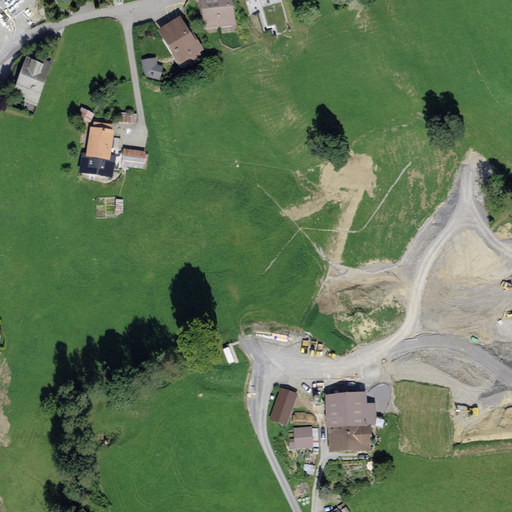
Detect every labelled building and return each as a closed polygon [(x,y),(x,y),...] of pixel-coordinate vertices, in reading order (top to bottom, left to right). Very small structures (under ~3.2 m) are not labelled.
[(0,0),(0,3),(10,16),(29,0),(0,0)] [(228,0),(204,0),(209,26),(232,22),(228,0)] [(188,39),(178,23),(162,33),(176,55),(178,53),(182,61),(189,57),(193,63),(201,58),(197,51),(198,51),(190,38),(188,39)] [(144,78),(163,78),(162,60),(144,60),(144,78)] [(20,93),(35,98),(45,69),(30,64),(20,93)] [(95,118),(83,111),(79,119),(87,123),(91,125),(95,118)] [(136,127),(137,117),(120,114),(118,124),(136,127)] [(93,132),(91,131),(87,156),(107,159),(109,160),(113,135),(111,134),(112,127),(95,124),(93,132)] [(125,152),(123,164),(126,165),(142,168),(144,155),(125,152)] [(112,170),(111,170),(111,169),(105,168),(107,159),(87,156),(86,156),(82,177),(109,181),(110,171),(112,171),(112,170)] [(391,268),(387,269),(390,281),(408,276),(404,262),(391,266),(391,268)] [(297,393),(282,388),(271,416),(286,421),(297,393)] [(364,406),(363,397),(328,399),(331,448),(369,446),(368,428),(361,428),(361,425),(365,425),(364,416),(374,416),(374,405),(364,406)] [(310,429),(295,430),(296,448),(311,447),(310,429)]
